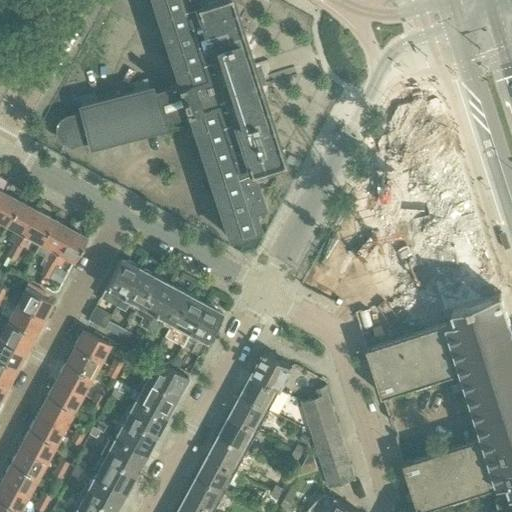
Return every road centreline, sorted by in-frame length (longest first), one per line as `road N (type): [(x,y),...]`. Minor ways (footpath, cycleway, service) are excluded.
road 1 (residential): [(386,511),(341,342),(265,300)]
road 2 (residential): [(126,224),(0,451)]
road 3 (residential): [(265,300),(379,74)]
road 4 (residential): [(149,511),(265,300)]
road 5 (secondary): [(454,17),(511,201)]
road 6 (residential): [(79,0),(0,151)]
road 7 (residential): [(126,224),(265,300)]
road 8 (residential): [(0,152),(126,224)]
